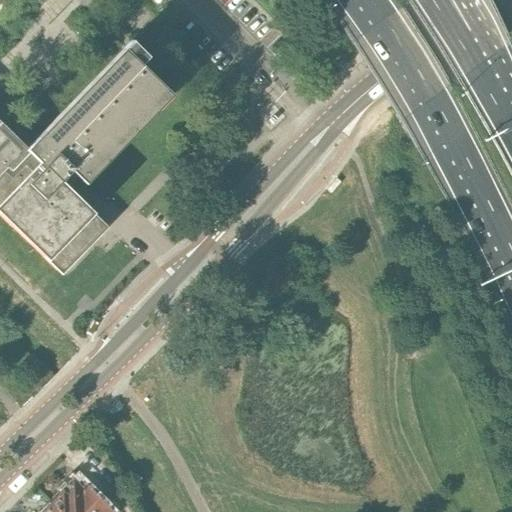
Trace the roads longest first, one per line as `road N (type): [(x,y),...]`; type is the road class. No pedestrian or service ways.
road 1 (tertiary): [(0,475),(381,76),(486,0)]
road 2 (trunk): [(368,0),(431,98),(511,252)]
